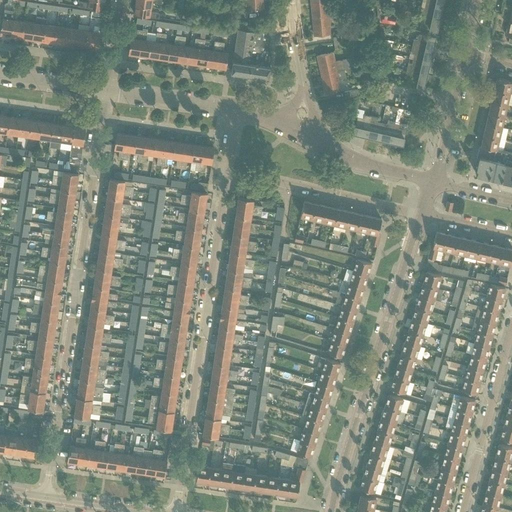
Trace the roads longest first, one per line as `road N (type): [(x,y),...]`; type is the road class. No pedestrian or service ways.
road 1 (residential): [(106,91),(45,499)]
road 2 (residential): [(176,511),(229,163)]
road 3 (tertiary): [(330,511),(425,216)]
road 4 (residential): [(229,163),(238,172),(425,216)]
road 5 (residential): [(459,511),(511,315)]
road 6 (tertiary): [(429,185),(462,53)]
road 7 (residential): [(234,110),(106,91)]
